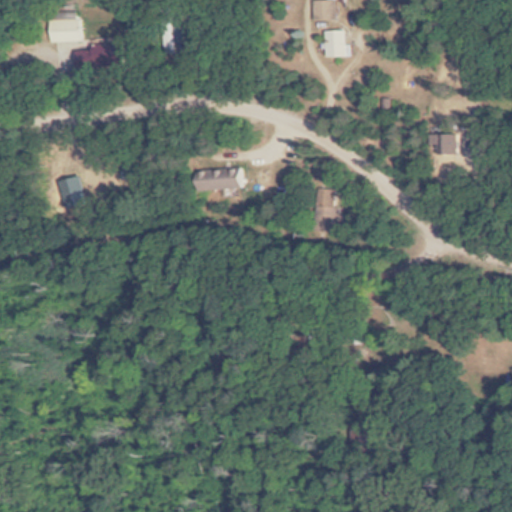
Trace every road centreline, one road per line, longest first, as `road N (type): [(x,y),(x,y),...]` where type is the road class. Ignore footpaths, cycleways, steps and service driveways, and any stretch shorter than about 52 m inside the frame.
road 1 (residential): [(0,129),(241,100),(311,122),(454,235),(511,256)]
road 2 (residential): [(247,295),(235,190),(241,100)]
